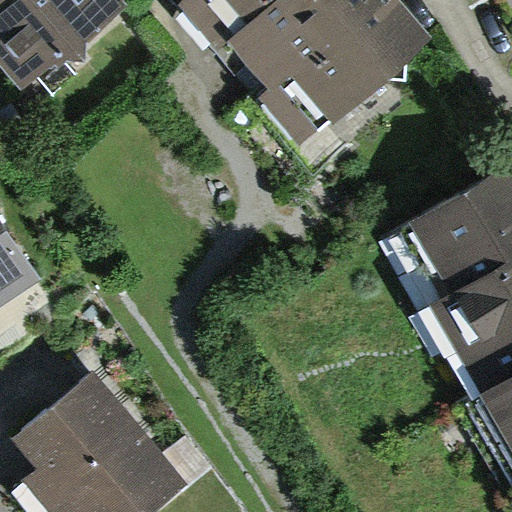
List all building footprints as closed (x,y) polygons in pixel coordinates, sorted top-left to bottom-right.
[(85,42),(127,3),(124,0),(0,0),(0,64),(24,93),(65,58),(84,58),(85,42)] [(179,0),(303,148),(430,43),(394,0),(179,0)] [(511,170),(403,233),(439,296),(424,305),(511,457),(511,170)] [(0,292),(33,269),(0,223),(0,292)] [(44,511),(147,511),(182,481),(81,370),(12,432),(32,454),(10,474),(44,511)]
